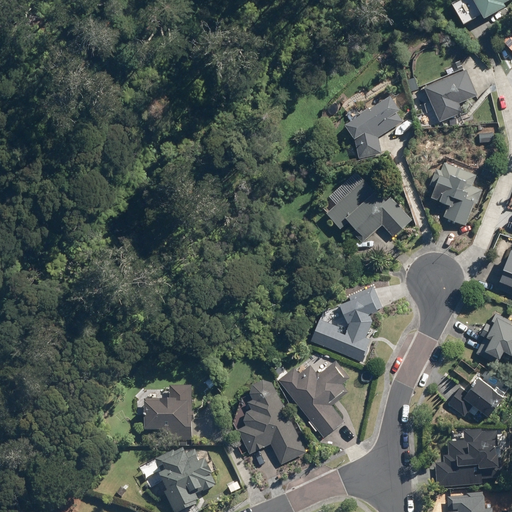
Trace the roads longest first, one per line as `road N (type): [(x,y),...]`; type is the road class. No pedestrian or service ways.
road 1 (residential): [(436,279),(434,319),(394,419),(387,470)]
road 2 (residential): [(275,511),(387,470)]
